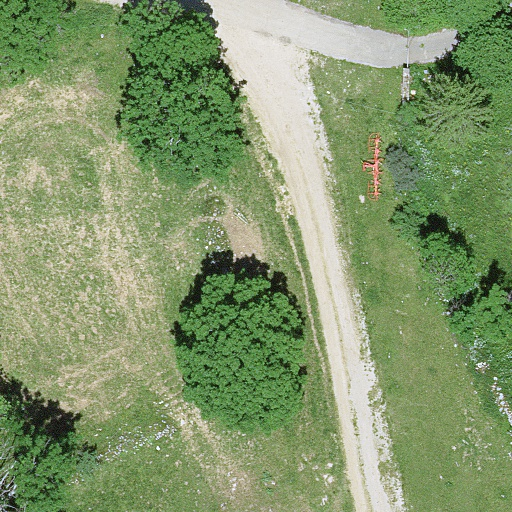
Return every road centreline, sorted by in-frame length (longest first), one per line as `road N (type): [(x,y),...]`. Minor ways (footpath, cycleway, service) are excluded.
road 1 (track): [(280,21),(388,511)]
road 2 (unclassified): [(210,0),(335,41),(400,48),(447,39),(511,5)]
